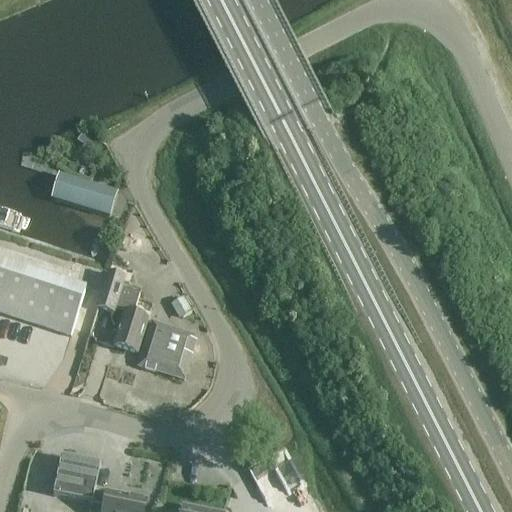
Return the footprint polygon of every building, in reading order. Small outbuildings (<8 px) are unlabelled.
[(56,175),(48,200),(109,219),(117,193),(56,175)] [(0,262),(0,315),(70,338),(85,289),(0,262)] [(108,276),(97,309),(113,314),(114,311),(124,314),(114,347),(137,354),(147,321),(133,317),(139,296),(121,291),(124,281),(108,276)] [(179,323),(192,315),(183,299),(170,306),(179,323)] [(151,325),(138,368),(184,382),(197,339),(151,325)] [(273,426),(258,426),(258,439),(273,439),(273,426)] [(61,459),(53,498),(103,508),(102,511),(143,511),(146,503),(94,493),(100,467),(61,459)] [(293,507),(296,511),(318,511),(311,497),(293,507)]
